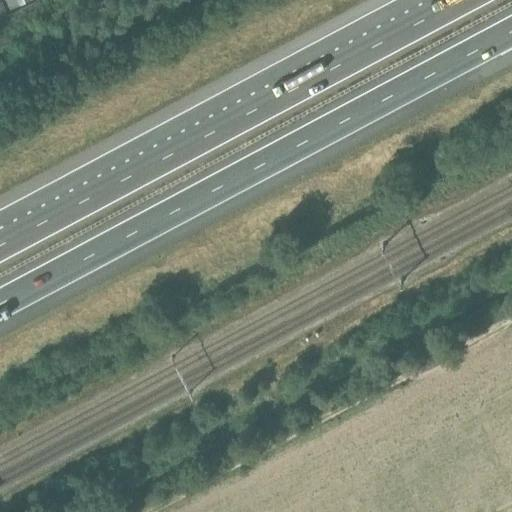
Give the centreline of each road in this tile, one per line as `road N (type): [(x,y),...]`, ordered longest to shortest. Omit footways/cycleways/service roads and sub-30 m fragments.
road 1 (motorway): [(0,305),(511,32)]
road 2 (motorway): [(463,0),(0,248)]
road 3 (track): [(141,511),(511,313)]
